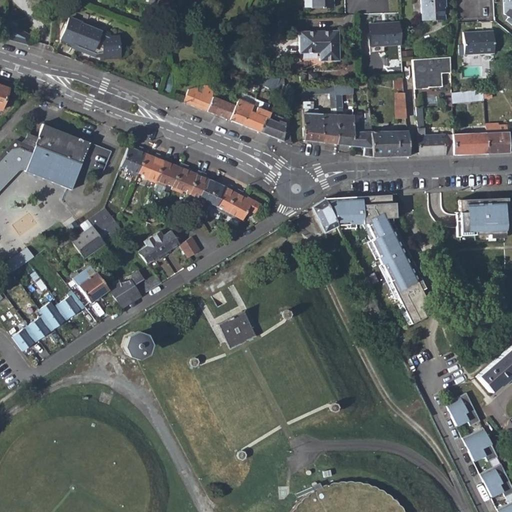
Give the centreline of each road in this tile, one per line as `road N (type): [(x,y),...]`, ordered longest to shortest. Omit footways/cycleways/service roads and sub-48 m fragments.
road 1 (residential): [(296,188),(277,218),(29,379),(0,341)]
road 2 (residential): [(296,188),(343,171),(511,165)]
road 3 (residential): [(175,125),(71,76),(20,69)]
road 4 (residential): [(20,69),(129,119),(175,125)]
road 5 (residential): [(485,511),(432,403),(440,364)]
road 6 (residential): [(296,188),(257,158),(175,125)]
